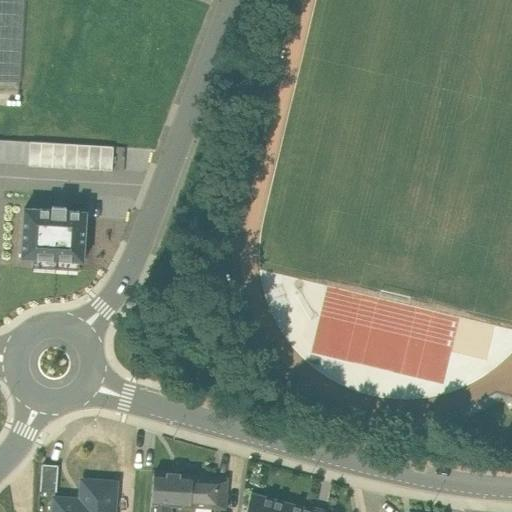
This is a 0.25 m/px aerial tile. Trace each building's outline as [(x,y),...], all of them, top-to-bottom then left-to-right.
[(25,0),(0,0),(0,87),(20,89),(25,0)] [(28,142),(0,140),(0,163),(27,165),(28,142)] [(113,147),(30,141),(29,164),(112,169),(113,147)] [(156,149),(126,146),(124,170),(140,171),(148,169),(156,149)] [(88,210),(23,206),(20,258),(84,262),(88,210)] [(58,465),(42,464),(40,490),(56,491),(58,465)] [(193,475),(154,472),(151,511),(170,511),(171,505),(190,507),(190,505),(226,508),(228,479),(192,476),(193,475)] [(113,511),(116,482),(82,480),(81,499),(55,497),(53,511),(113,511)] [(285,511),(288,503),(252,493),(246,511),(285,511)] [(321,511),(288,503),(285,511),(321,511)]
